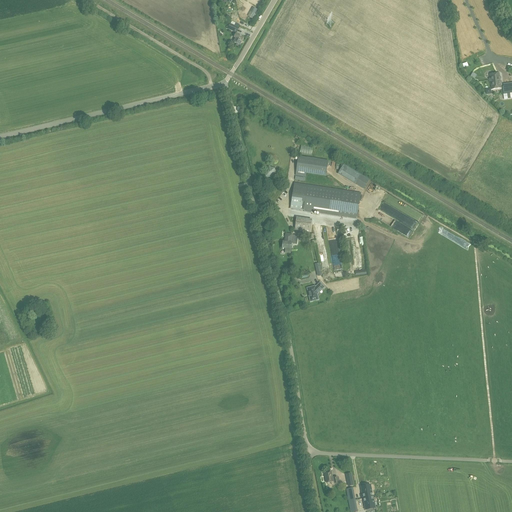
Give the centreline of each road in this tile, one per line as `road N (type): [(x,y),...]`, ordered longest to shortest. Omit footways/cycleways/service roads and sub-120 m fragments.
road 1 (unclassified): [(224,83),(282,309),(306,451)]
road 2 (unclassified): [(0,136),(224,83)]
road 3 (unclassified): [(306,451),(511,461)]
